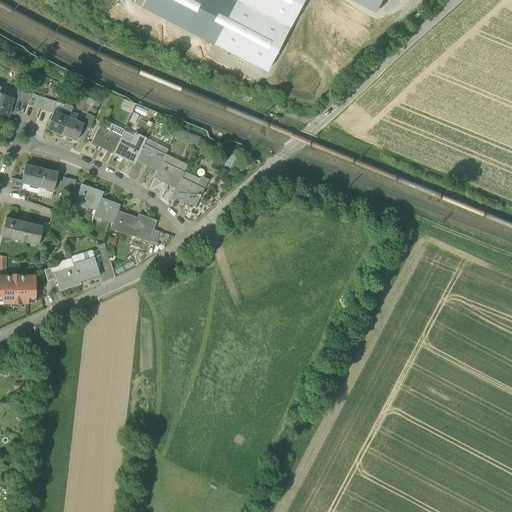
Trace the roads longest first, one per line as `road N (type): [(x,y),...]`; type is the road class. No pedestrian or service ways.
road 1 (unclassified): [(458,0),(190,236)]
road 2 (track): [(275,164),(511,259)]
road 3 (unclassified): [(190,236),(143,272),(0,338)]
road 4 (residential): [(190,236),(139,190),(17,140)]
